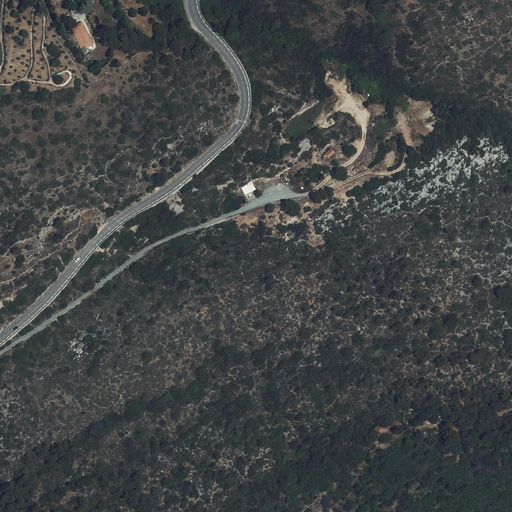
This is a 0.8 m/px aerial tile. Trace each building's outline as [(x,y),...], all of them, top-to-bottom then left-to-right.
[(75,26),(78,24),(73,19),(71,22),(70,28),(72,32),(74,31),(73,28),(75,27),(75,26)] [(87,34),(82,22),(78,24),(75,26),(75,27),(73,28),(74,31),(73,32),(81,48),(85,46),(86,48),(93,45),(92,43),(89,39),(89,37),(87,38),(85,35),(87,34)] [(328,158),(334,151),(330,148),(322,156),(324,158),(325,156),(328,158)] [(241,187),(245,195),(256,189),(253,181),(241,187)] [(419,423),(421,414),(406,411),(404,421),(419,423)] [(388,431),(381,423),(372,431),(379,438),(388,431)]
